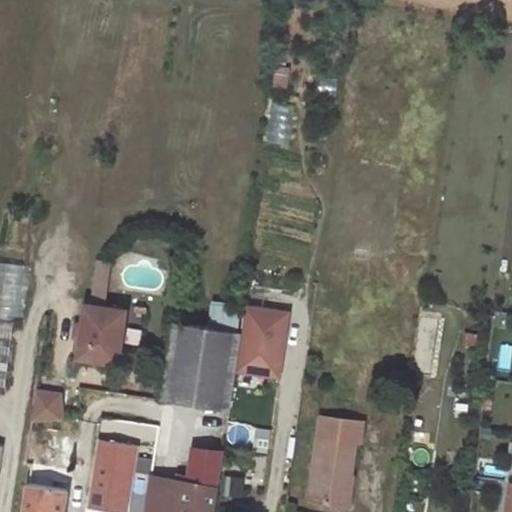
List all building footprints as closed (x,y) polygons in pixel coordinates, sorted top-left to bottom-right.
[(197,8),(177,6),(168,75),(188,78),(197,8)] [(109,296),(114,260),(97,258),(93,294),(109,296)] [(127,307),(87,302),(84,322),(82,334),(80,355),(120,360),(127,307)] [(244,306),(240,334),(235,370),(278,376),(287,313),(244,306)] [(217,308),(214,330),(234,333),(237,311),(217,308)] [(0,320),(0,385),(5,386),(14,322),(0,320)] [(82,334),(84,322),(77,322),(76,333),(82,334)] [(235,370),(240,334),(234,333),(214,330),(176,324),(165,397),(229,407),(235,370)] [(406,376),(384,372),(381,388),(404,391),(406,376)] [(58,396),(35,391),(30,421),(62,420),(58,396)] [(364,423),(320,416),(307,501),(345,507),(356,440),(361,441),(364,423)] [(127,511),(138,449),(98,442),(87,509),(107,511),(127,511)] [(217,489),(223,452),(193,448),(187,483),(217,489)] [(213,511),(215,504),(217,489),(187,483),(153,479),(148,511),(213,511)] [(24,511),(63,511),(67,492),(28,485),(24,511)]
